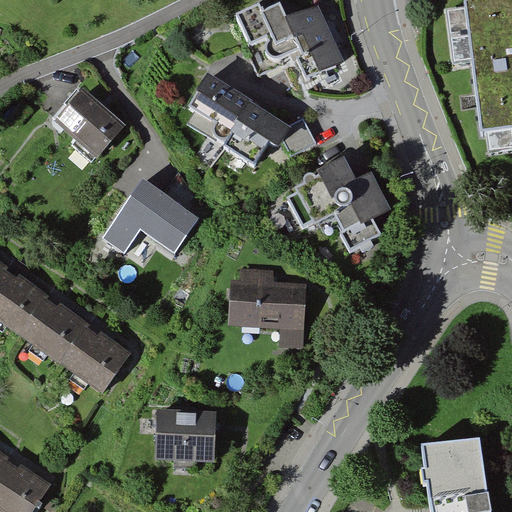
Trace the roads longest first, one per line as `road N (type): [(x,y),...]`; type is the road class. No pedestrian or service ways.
road 1 (residential): [(452,259),(299,511)]
road 2 (residential): [(406,94),(351,110),(271,103),(209,68)]
road 3 (residential): [(406,94),(452,259)]
